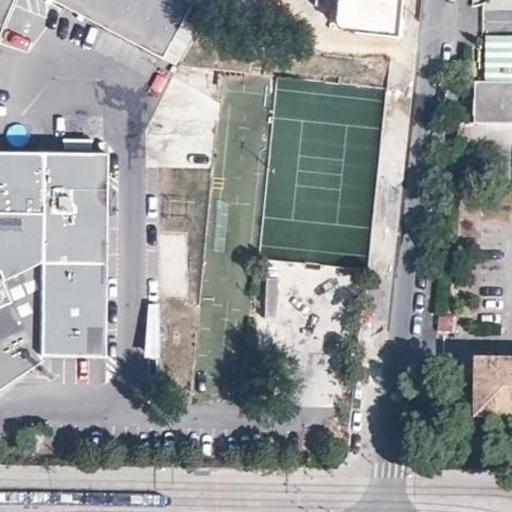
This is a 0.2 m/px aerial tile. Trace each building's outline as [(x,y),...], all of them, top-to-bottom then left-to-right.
[(0,23),(9,0),(0,0),(0,386),(46,356),(99,356),(100,154),(0,152),(0,23)] [(185,0),(50,0),(158,58),(188,2),(185,0)] [(330,0),(329,19),(338,27),(394,31),(396,0),(330,0)] [(484,86),(476,86),(476,125),(511,125),(511,41),(485,41),(484,86)] [(262,80),(240,78),(239,92),(261,94),(262,80)] [(155,308),(146,307),(141,357),(155,358),(155,308)] [(511,422),(511,368),(479,368),(478,422),(511,422)]
